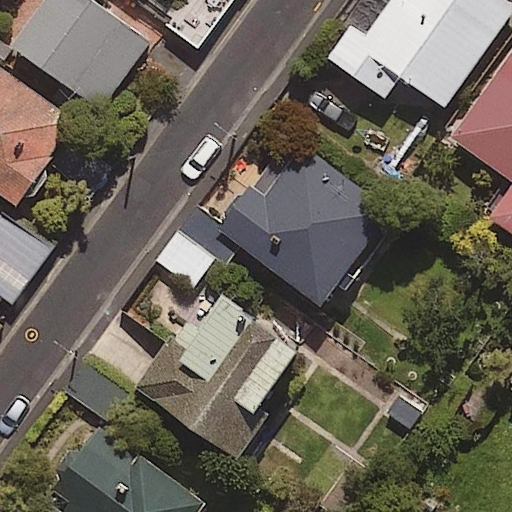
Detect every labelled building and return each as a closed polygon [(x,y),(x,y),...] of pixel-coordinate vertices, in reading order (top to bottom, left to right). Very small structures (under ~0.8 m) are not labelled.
[(155,36),(102,0),(46,0),(17,43),(106,106),(155,36)] [(231,0),(185,0),(167,26),(199,48),(231,0)] [(511,15),(511,1),(510,0),(394,0),(372,33),(354,20),(330,55),(403,106),(419,83),(450,104),(511,15)] [(511,55),(456,136),(511,174),(511,188),(495,213),(511,225),(511,55)] [(0,189),(20,203),(79,121),(0,65),(0,189)] [(395,213),(307,146),(282,178),(251,194),(226,228),(326,304),(395,213)] [(62,244),(11,205),(0,218),(0,293),(15,305),(62,244)] [(218,257),(182,231),(160,260),(196,287),(218,257)] [(305,347),(215,288),(148,389),(246,453),(269,419),(261,414),(305,347)] [(202,511),(210,501),(98,425),(45,505),(55,511),(202,511)]
